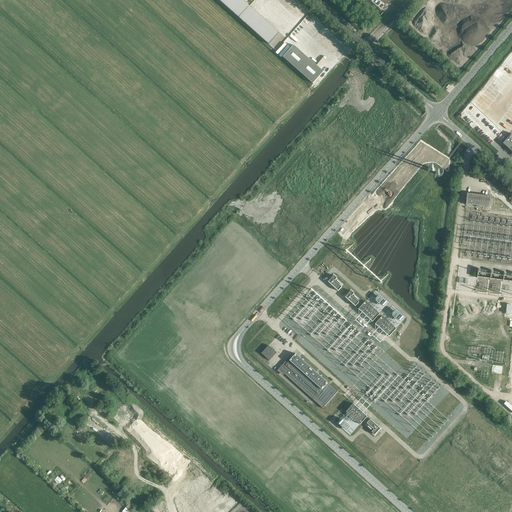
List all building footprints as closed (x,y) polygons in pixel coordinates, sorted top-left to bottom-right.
[(243,0),(219,0),(240,18),(250,7),(243,0)] [(250,7),(240,18),(269,44),(279,32),(250,7)] [(324,72),(294,45),(283,57),(313,84),(324,72)] [(465,112),(477,123),(484,116),(471,104),(465,112)] [(511,133),(511,134),(503,144),(511,151),(511,133)] [(480,195),(467,193),(467,195),(466,200),(467,200),(466,205),(476,206),(476,207),(479,207),(479,206),(490,208),(490,203),(491,203),(491,196),(489,196),(480,195)] [(337,278),(334,275),(328,282),(338,291),(342,287),(335,281),(337,278)] [(373,295),(376,296),(373,300),(378,304),(361,301),(356,306),(359,308),(358,309),(388,333),(390,334),(400,322),(405,317),(398,311),(397,313),(396,317),(393,320),(390,319),(390,317),(389,319),(381,318),(384,315),(385,316),(388,300),(375,290),(373,295)] [(354,294),(351,291),(345,297),(355,306),(359,302),(352,296),(354,294)] [(276,352),(269,346),(262,353),(269,360),(276,352)] [(286,361),(277,371),(283,376),(284,374),(322,408),(338,391),(328,383),(296,354),(289,361),(287,363),(286,361)] [(355,403),(343,415),(344,416),(338,422),(350,434),(368,416),(355,403)] [(370,419),(367,423),(374,430),(372,432),(375,435),(380,429),(370,419)] [(155,475),(150,470),(146,473),(151,479),(155,475)] [(62,481),(57,476),(54,480),(59,485),(62,481)] [(122,511),(123,511),(127,511),(133,506),(129,503),(122,511)]
